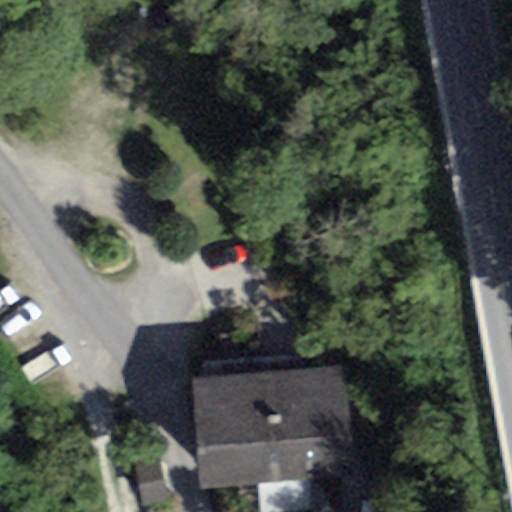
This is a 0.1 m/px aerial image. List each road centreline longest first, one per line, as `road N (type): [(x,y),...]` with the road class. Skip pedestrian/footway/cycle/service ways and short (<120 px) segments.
road 1 (track): [(0,129),(137,366),(206,511)]
road 2 (secondary): [(454,0),(511,313)]
